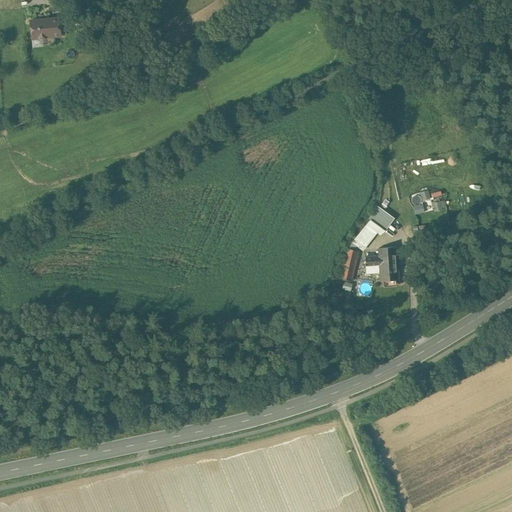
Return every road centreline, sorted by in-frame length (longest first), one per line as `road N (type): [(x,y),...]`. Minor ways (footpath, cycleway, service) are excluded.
road 1 (secondary): [(0,472),(335,393),(397,366),(511,296)]
road 2 (track): [(267,0),(144,87),(0,128)]
road 3 (track): [(383,511),(335,393)]
